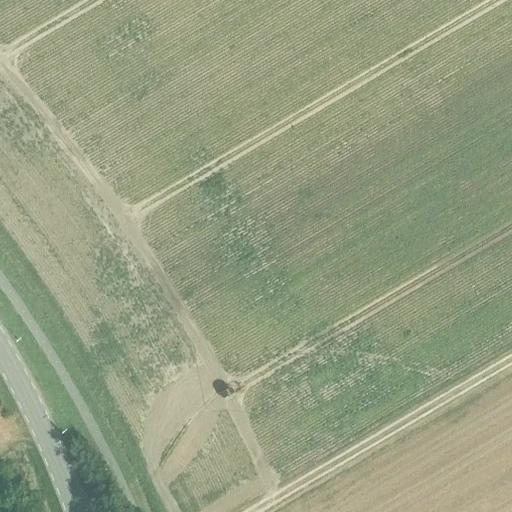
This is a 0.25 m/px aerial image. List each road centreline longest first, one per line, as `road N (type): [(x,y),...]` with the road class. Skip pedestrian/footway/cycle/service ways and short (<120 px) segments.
road 1 (track): [(511,360),(254,511)]
road 2 (secondary): [(72,511),(0,350)]
